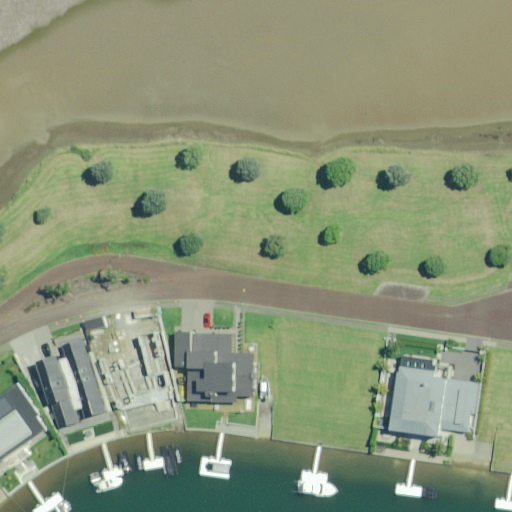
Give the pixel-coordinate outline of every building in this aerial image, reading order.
[(172,313),(161,316),(164,330),(175,327),(172,313)] [(235,336),(180,334),(178,368),(192,369),(191,402),(240,404),(241,398),(257,398),(259,355),(234,354),(235,336)] [(148,397),(128,346),(102,356),(125,415),(134,412),(131,404),(148,397)] [(444,437),(445,430),(472,434),(475,415),(480,415),(484,385),(452,380),(439,378),(440,364),(432,363),(433,358),(417,356),(416,361),(405,359),(395,430),(444,437)] [(43,373),(37,361),(27,366),(33,378),(43,373)] [(0,465),(51,431),(42,418),(44,416),(22,385),(0,400),(0,465)]
